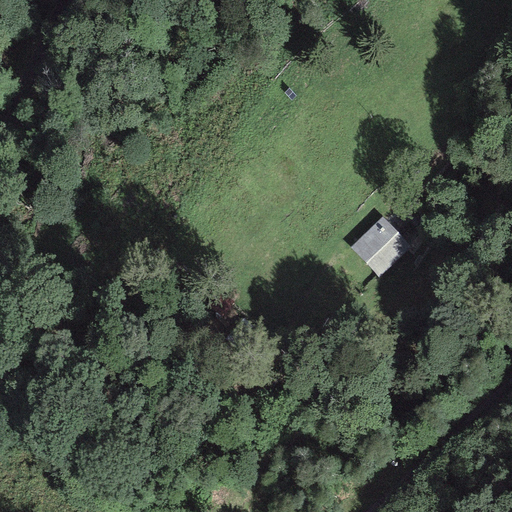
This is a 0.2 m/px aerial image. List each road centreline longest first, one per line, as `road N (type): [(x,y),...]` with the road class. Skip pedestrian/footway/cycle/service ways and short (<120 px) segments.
road 1 (residential): [(377,511),(511,387)]
road 2 (residential): [(67,0),(0,140)]
